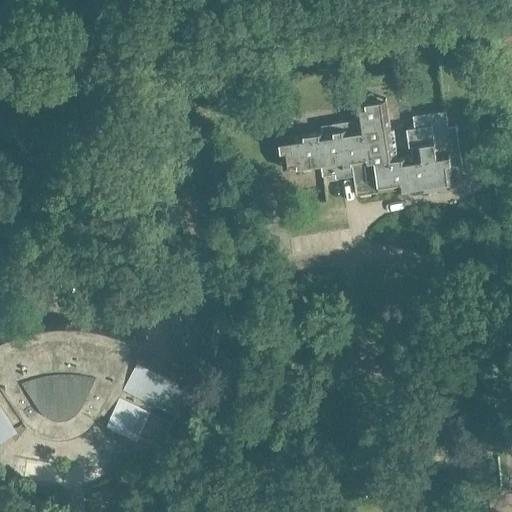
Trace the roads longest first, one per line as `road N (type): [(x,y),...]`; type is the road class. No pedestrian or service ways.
road 1 (residential): [(500,314),(400,258),(377,254),(200,279)]
road 2 (residential): [(200,279),(53,292),(0,247)]
road 3 (residential): [(200,279),(185,253),(41,145)]
road 4 (residential): [(104,20),(267,0)]
road 5 (residential): [(41,145),(75,58),(104,20)]
